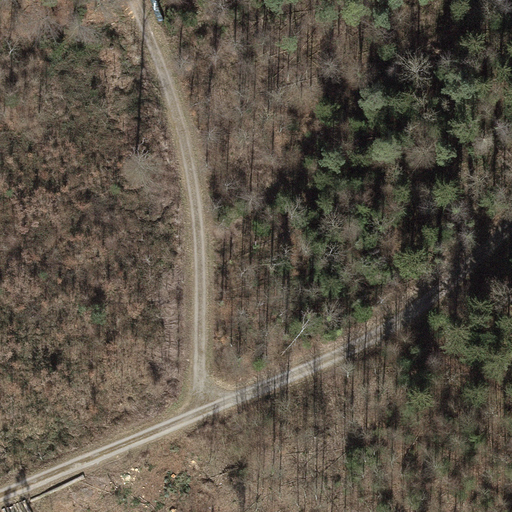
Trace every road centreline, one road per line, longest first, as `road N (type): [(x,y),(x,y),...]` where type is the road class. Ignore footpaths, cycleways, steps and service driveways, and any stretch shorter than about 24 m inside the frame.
road 1 (track): [(0,505),(388,330),(511,226)]
road 2 (track): [(134,0),(183,152),(189,322),(162,434)]
